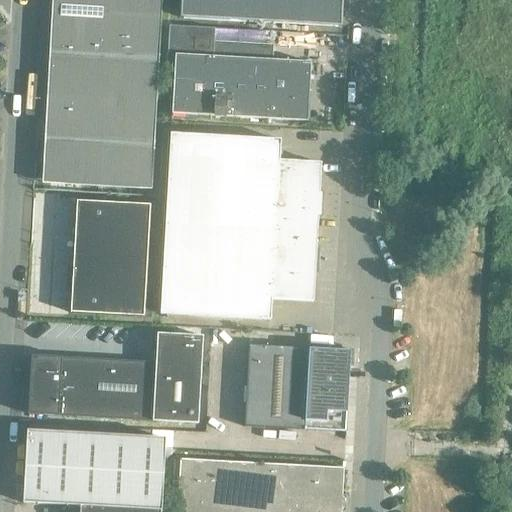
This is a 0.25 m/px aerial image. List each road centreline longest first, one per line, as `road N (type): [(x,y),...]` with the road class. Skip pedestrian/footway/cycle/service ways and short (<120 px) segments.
road 1 (unclassified): [(371,511),(382,305),(359,229),(371,0)]
road 2 (unclassified): [(23,0),(0,409)]
